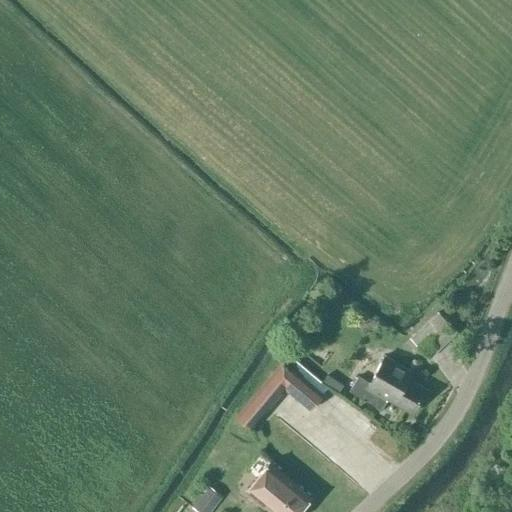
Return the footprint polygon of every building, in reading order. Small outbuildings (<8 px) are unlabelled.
[(437,312),(410,338),(428,356),(455,331),(437,312)] [(388,400),(413,414),(426,389),(408,379),(412,372),(384,357),(370,384),(358,378),(350,394),(382,411),(388,400)] [(234,417),(236,418),(250,429),(282,389),(307,409),(320,394),(279,361),(234,417)] [(299,486),(269,461),(243,491),(268,511),(299,511),(312,498),(299,487),(299,486)] [(227,481),(210,503),(200,495),(186,511),(215,511),(235,487),(227,481)]
